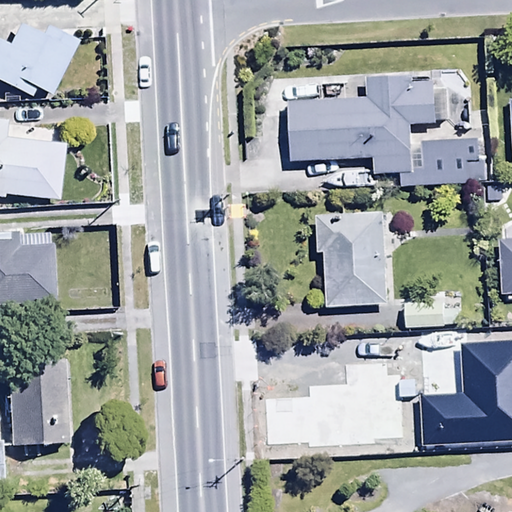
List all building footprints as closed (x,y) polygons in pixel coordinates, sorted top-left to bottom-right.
[(0,87),(26,101),(33,89),(52,98),(79,46),(46,30),(41,40),(17,28),(7,48),(0,44),(0,87)] [(322,102),(292,103),(292,166),(374,165),(374,178),(402,178),(402,189),(484,188),(484,164),(479,164),(478,142),(423,142),(423,153),(413,153),(413,129),(435,129),(435,125),(448,125),(448,93),(434,93),(434,83),(367,81),(367,100),(347,100),(347,85),(322,85),(322,102)] [(7,125),(0,124),(0,200),(3,201),(3,199),(60,204),(65,146),(57,146),(58,135),(6,130),(7,125)] [(385,216),(318,219),(319,258),(324,258),(326,310),(389,308),(385,216)] [(53,237),(0,237),(0,310),(54,310),(53,237)] [(511,242),(501,243),(503,298),(508,298),(508,303),(511,303),(511,242)] [(445,305),(406,306),(406,332),(455,331),(454,313),(445,313),(445,305)] [(509,336),(471,336),(471,368),(511,368),(511,351),(511,350),(511,340),(509,341),(509,336)] [(66,447),(65,362),(7,363),(8,448),(66,447)] [(404,373),(330,374),(331,418),(372,418),(373,441),(457,440),(457,383),(405,383),(404,373)]
